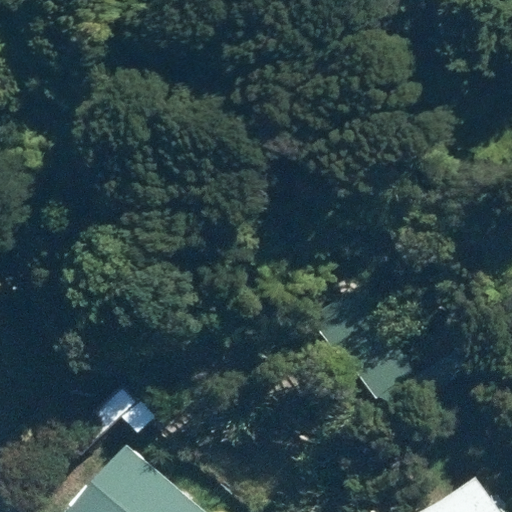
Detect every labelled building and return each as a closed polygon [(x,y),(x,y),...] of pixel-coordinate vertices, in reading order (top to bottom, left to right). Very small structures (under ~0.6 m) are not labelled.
[(279,315),(297,343),(313,333),(296,305),(279,315)] [(352,358),(372,382),(395,362),(375,338),(352,358)] [(470,349),(424,393),(446,415),(491,371),(470,349)] [(115,434),(145,401),(128,387),(99,420),(115,434)] [(78,511),(207,511),(132,449),(78,511)] [(506,511),(490,490),(460,511),(506,511)]
